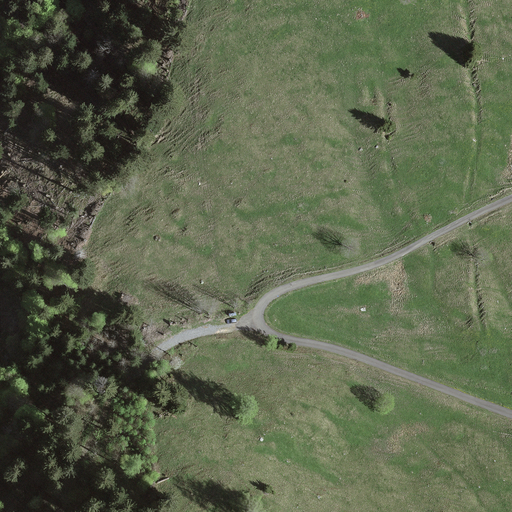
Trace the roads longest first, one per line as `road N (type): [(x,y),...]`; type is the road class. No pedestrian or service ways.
road 1 (track): [(511,197),(364,267),(279,291),(256,318),(277,337),(337,350),(511,415)]
road 2 (track): [(256,318),(174,336),(111,382),(49,511)]
